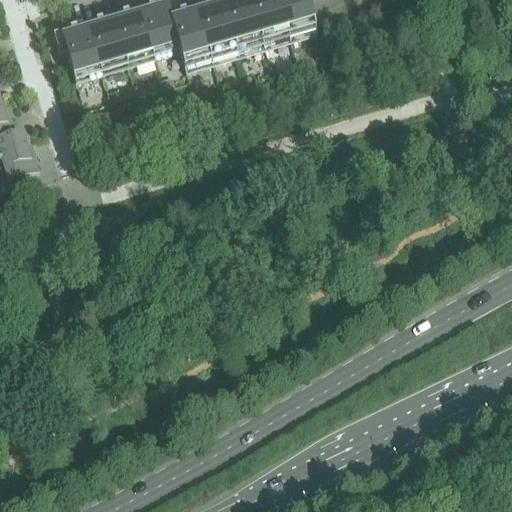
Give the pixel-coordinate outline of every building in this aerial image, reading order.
[(63,43),(68,61),(75,86),(180,57),(185,74),(316,35),(315,29),(348,20),(342,0),(273,0),(174,29),(168,12),(63,43)] [(171,82),(162,85),(164,93),(173,90),(171,82)] [(119,94),(110,97),(113,105),(113,108),(123,105),(119,94)] [(0,143),(16,139),(15,138),(8,113),(4,114),(0,102),(0,143)] [(23,136),(15,138),(16,139),(0,143),(0,164),(2,164),(9,185),(25,180),(39,176),(31,150),(27,151),(23,136)] [(9,185),(0,187),(0,200),(29,192),(25,180),(9,185)]
